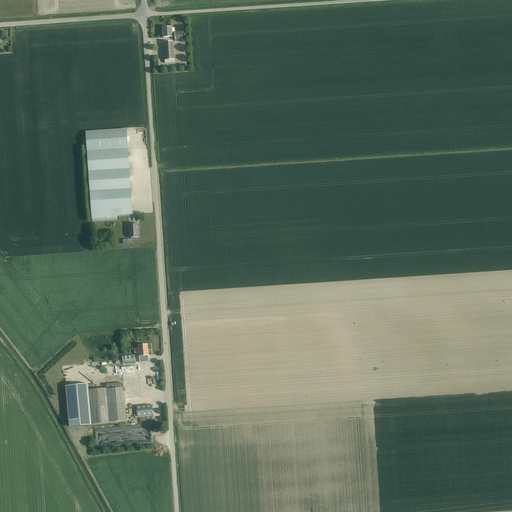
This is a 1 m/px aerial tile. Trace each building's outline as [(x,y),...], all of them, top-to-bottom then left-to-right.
[(175,36),(175,40),(182,40),(182,32),(172,33),(172,27),(163,28),(163,37),(172,37),(172,36),(175,36)] [(173,42),(164,42),(165,63),(174,63),(173,42)] [(126,129),(86,132),(92,218),(117,217),(117,215),(132,214),(126,129)] [(138,224),(129,224),(130,238),(139,237),(138,224)] [(139,349),(135,349),(135,353),(139,353),(139,356),(140,362),(149,361),(148,355),(147,345),(138,346),(139,349)] [(127,421),(124,388),(123,382),(106,384),(106,389),(90,391),(93,424),(127,421)] [(92,424),(88,384),(66,386),(69,426),(92,424)] [(139,386),(139,396),(152,396),(152,386),(145,386),(145,388),(142,388),(142,386),(139,386)] [(152,405),(142,406),(137,407),(137,417),(153,415),(152,405)]
